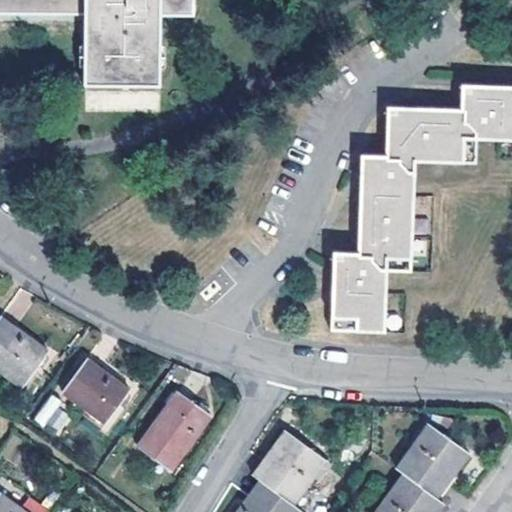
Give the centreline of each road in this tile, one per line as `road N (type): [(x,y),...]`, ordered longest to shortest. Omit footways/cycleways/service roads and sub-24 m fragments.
road 1 (residential): [(454,28),(368,84),(277,246),(202,346)]
road 2 (residential): [(278,367),(332,377),(511,384)]
road 3 (residential): [(0,235),(120,314),(202,346)]
road 4 (residential): [(194,511),(278,367)]
